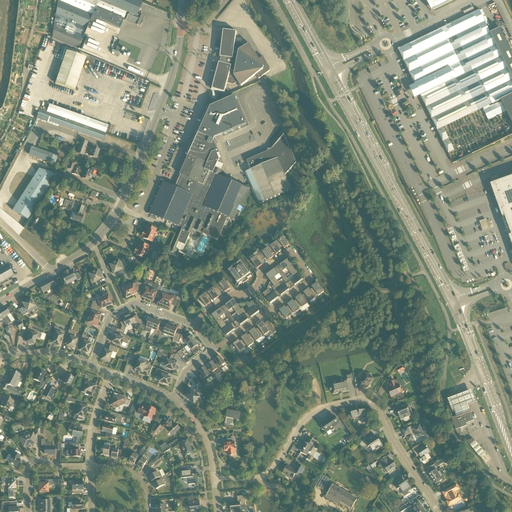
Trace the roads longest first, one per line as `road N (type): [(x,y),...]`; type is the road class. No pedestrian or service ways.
road 1 (residential): [(212,351),(309,280),(292,254),(262,273),(252,291),(231,295),(191,324)]
road 2 (secondary): [(324,72),(448,304)]
road 3 (secondary): [(454,297),(334,72)]
road 4 (tertiary): [(93,243),(135,175),(180,28)]
road 5 (track): [(38,0),(23,87),(0,143)]
road 6 (residential): [(191,324),(138,304),(112,314),(91,367)]
road 7 (residential): [(361,401),(375,405),(436,511)]
road 8 (residential): [(361,401),(311,415),(261,478)]
